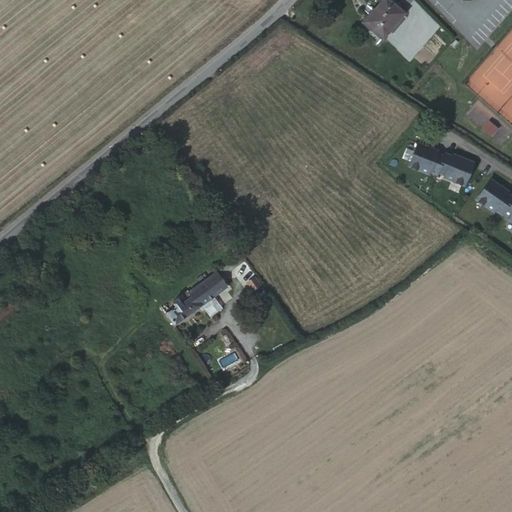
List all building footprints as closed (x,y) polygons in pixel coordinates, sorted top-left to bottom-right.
[(376,13),(367,24),(383,38),(403,14),(386,0),(383,0),(373,11),(376,13)] [(417,144),(408,167),(428,175),(428,172),(436,175),(437,173),(444,176),(444,178),(463,186),(473,163),(461,159),(461,160),(444,154),(444,156),(427,150),(428,148),(417,144)] [(198,170),(192,176),(203,187),(209,181),(198,170)] [(490,180),(475,200),(493,212),(494,211),(501,215),(502,213),(509,217),(507,220),(511,222),(511,198),(498,188),(500,187),(490,180)] [(245,259),(241,254),(214,274),(218,279),(245,259)] [(130,265),(167,315),(176,308),(172,301),(140,257),(130,265)] [(218,279),(214,274),(188,293),(187,291),(172,301),(176,308),(167,315),(174,325),(224,288),(218,279)] [(259,286),(254,279),(248,283),(253,291),(259,286)] [(0,319),(34,293),(27,285),(0,307),(0,319)]
